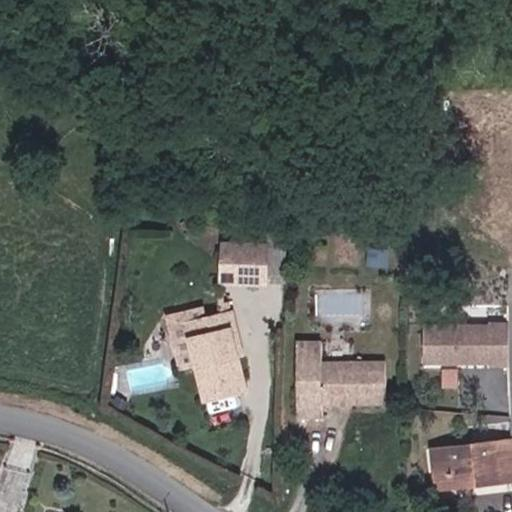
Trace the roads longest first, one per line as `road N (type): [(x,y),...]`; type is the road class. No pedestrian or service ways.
road 1 (unknown): [(251,267),(261,433),(237,511)]
road 2 (tertiary): [(0,421),(38,425),(130,464),(200,511)]
